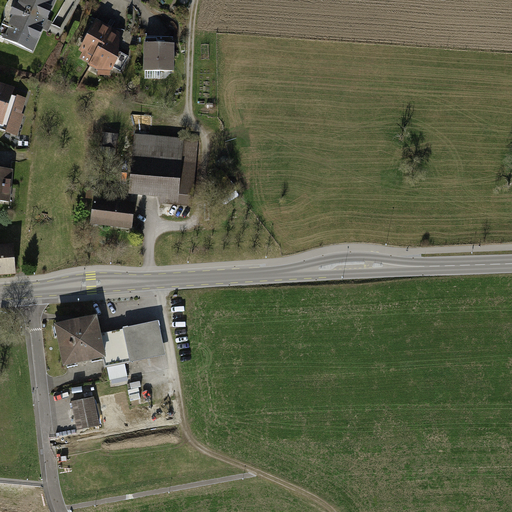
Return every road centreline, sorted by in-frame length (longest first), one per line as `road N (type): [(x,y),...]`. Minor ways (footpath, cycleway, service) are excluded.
road 1 (tertiary): [(511,262),(369,264),(0,292)]
road 2 (track): [(333,511),(189,439),(156,280)]
road 3 (track): [(151,280),(154,230),(197,221),(201,211),(207,146),(188,122),(197,0)]
